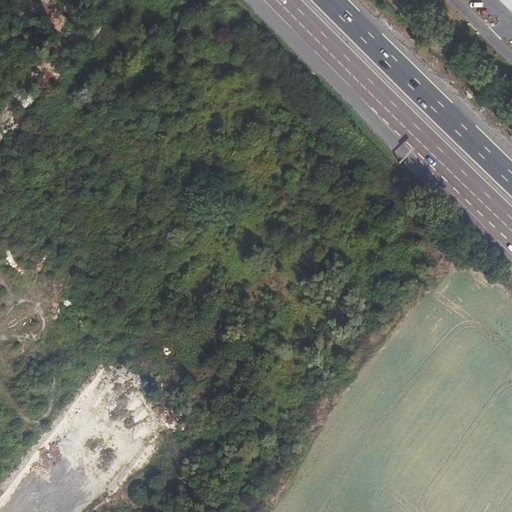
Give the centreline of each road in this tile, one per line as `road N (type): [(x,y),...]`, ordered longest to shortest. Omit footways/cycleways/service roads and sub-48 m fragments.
road 1 (motorway): [(285,0),(511,224)]
road 2 (motorway): [(511,176),(330,0)]
